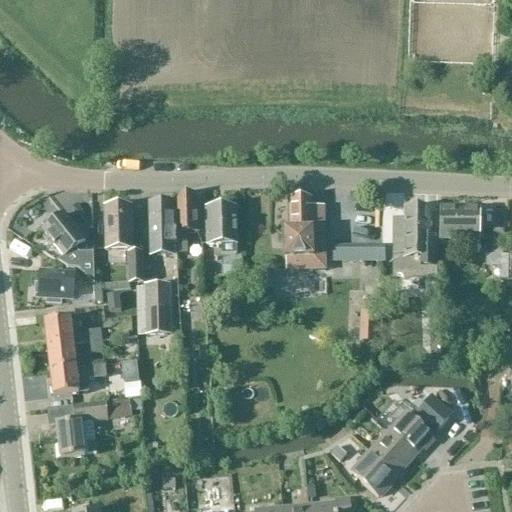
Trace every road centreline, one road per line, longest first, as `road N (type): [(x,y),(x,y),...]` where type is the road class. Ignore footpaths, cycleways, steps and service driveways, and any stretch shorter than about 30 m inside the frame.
road 1 (tertiary): [(13,166),(88,178),(279,174),(511,185)]
road 2 (tertiary): [(16,511),(0,368)]
